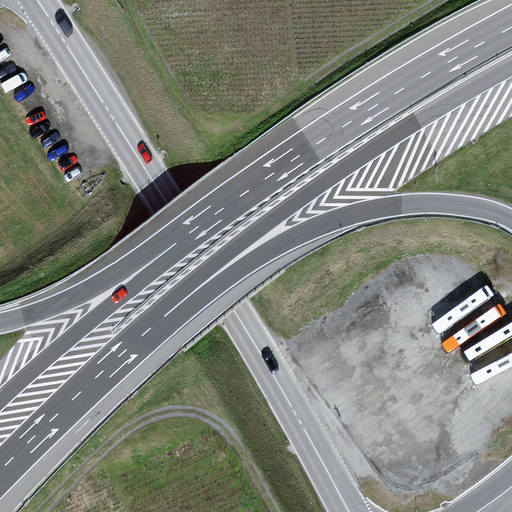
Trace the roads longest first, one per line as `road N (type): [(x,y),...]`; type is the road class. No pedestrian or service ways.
road 1 (tertiary): [(36,0),(202,254),(348,511)]
road 2 (primary): [(511,27),(237,198),(123,292)]
road 3 (primary): [(0,473),(147,327),(284,218)]
road 4 (track): [(40,511),(120,434),(171,410),(220,423),(277,511)]
road 5 (primary): [(284,218),(511,74)]
road 6 (tertiary): [(284,218),(441,204),(511,219)]
road 7 (primary): [(123,292),(0,414)]
road 8 (tertiary): [(123,292),(0,325)]
